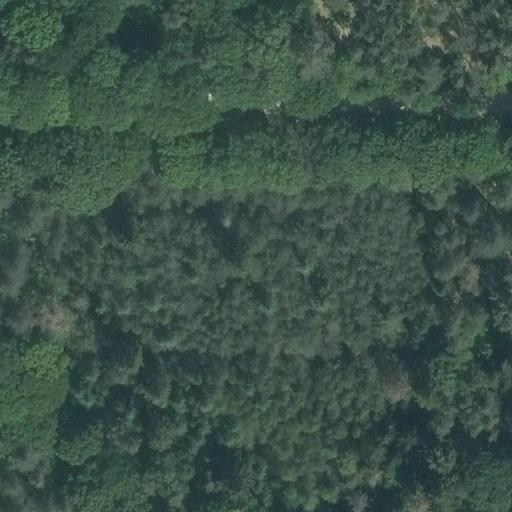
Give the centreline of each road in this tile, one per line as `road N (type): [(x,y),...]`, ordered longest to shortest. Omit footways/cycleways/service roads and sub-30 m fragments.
road 1 (track): [(0,333),(511,343)]
road 2 (track): [(511,103),(0,99)]
